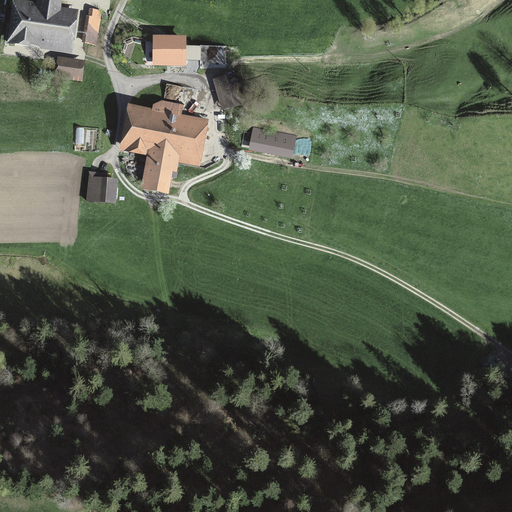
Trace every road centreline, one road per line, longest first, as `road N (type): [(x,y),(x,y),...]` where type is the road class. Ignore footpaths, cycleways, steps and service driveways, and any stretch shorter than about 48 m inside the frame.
road 1 (track): [(511,354),(361,262),(188,203),(186,186),(231,156),(211,108)]
road 2 (track): [(196,86),(237,61),(383,54),(460,29),(500,0)]
road 3 (track): [(231,156),(410,182)]
